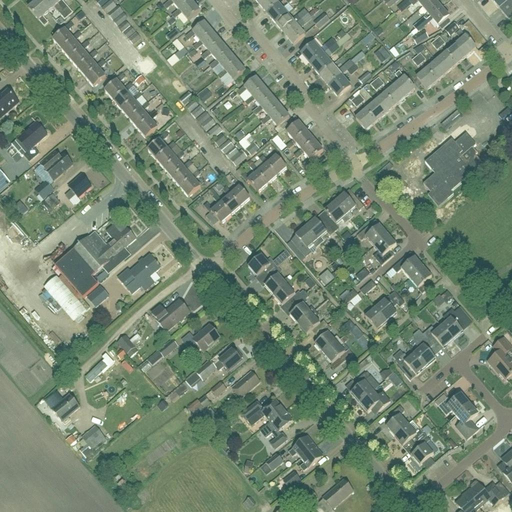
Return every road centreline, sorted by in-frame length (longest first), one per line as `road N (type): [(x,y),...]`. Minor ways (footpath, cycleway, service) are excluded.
road 1 (unclassified): [(207,274),(0,33)]
road 2 (unclassified): [(412,510),(207,274)]
road 3 (residential): [(354,167),(266,45),(212,0)]
road 4 (residential): [(354,167),(511,54)]
road 5 (residential): [(207,274),(248,235),(354,167)]
road 6 (residential): [(378,277),(415,240),(354,167)]
road 7 (residential): [(412,510),(510,422)]
